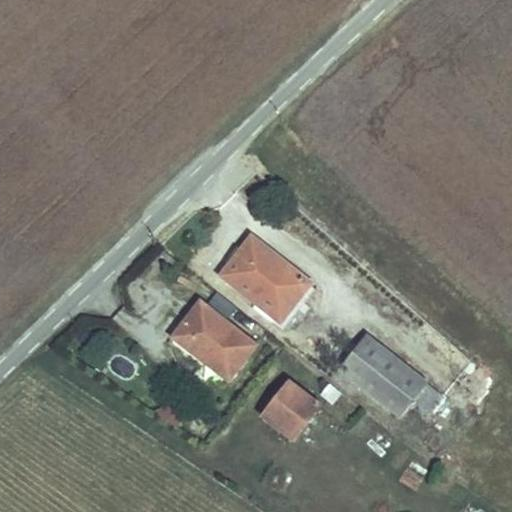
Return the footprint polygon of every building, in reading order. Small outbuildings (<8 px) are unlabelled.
[(314,287),(254,239),(224,275),(284,324),(314,287)] [(259,347),(206,304),(179,337),(232,380),(259,347)] [(447,398),(371,338),(346,370),(405,418),(416,405),(431,418),(447,398)] [(297,441),(323,409),(295,386),(269,418),(297,441)] [(166,401),(156,413),(175,429),(185,417),(166,401)]
